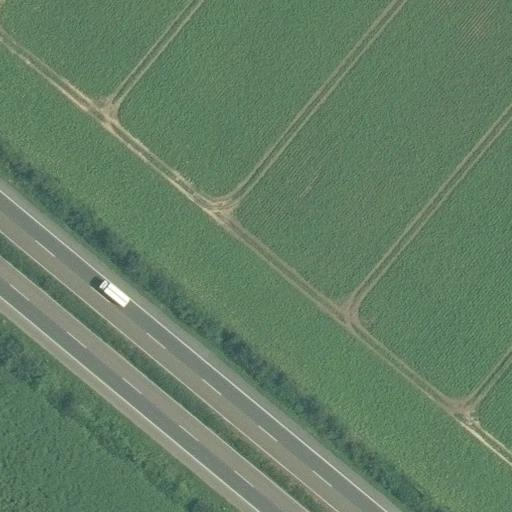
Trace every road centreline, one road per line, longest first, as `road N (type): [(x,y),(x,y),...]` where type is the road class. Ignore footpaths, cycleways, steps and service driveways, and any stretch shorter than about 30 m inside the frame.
road 1 (motorway): [(373,511),(0,201)]
road 2 (motorway): [(0,264),(295,511)]
